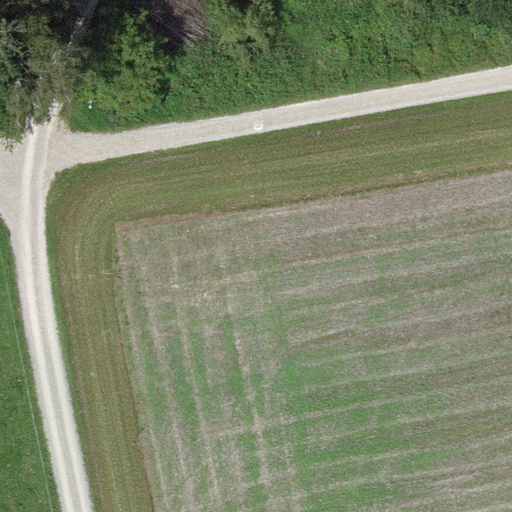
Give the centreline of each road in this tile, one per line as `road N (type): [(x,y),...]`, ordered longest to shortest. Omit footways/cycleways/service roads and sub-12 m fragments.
road 1 (track): [(80,511),(31,270),(29,168),(104,0)]
road 2 (track): [(511,77),(0,172)]
